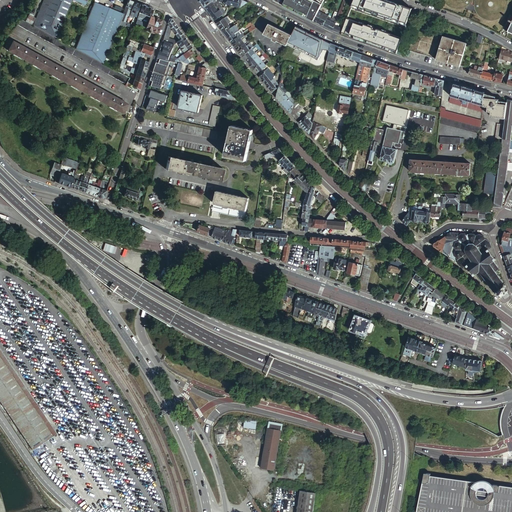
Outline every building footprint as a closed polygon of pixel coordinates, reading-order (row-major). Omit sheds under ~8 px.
[(43,0),(33,25),(57,38),(72,0),(43,0)] [(133,2),(127,0),(122,14),(123,14),(122,17),(123,17),(124,15),(127,7),(131,9),(132,8),(133,2)] [(285,0),(283,6),(299,14),(300,12),(305,15),(304,16),(314,21),(318,11),(323,0),(314,0),(314,1),(312,0),(285,0)] [(337,21),(341,22),(342,17),(346,2),(343,1),(336,20),(337,21)] [(94,2),(75,48),(103,64),(122,17),(123,14),(122,14),(94,2)] [(217,8),(220,5),(219,3),(215,6),(212,2),(205,7),(208,10),(209,11),(216,7),(217,8)] [(409,17),(412,9),(405,7),(394,2),(391,10),(409,17)] [(152,10),(141,5),(137,18),(136,20),(140,21),(142,18),(141,17),(142,14),(144,15),(150,17),(150,16),(152,10)] [(220,9),(222,7),(220,5),(217,8),(216,7),(209,11),(211,15),(220,9)] [(211,15),(215,20),(224,14),(223,14),(221,11),(220,9),(211,15)] [(360,12),(352,9),(350,16),(349,18),(346,24),(354,26),(360,12)] [(314,21),(313,21),(315,22),(323,26),(328,17),(328,16),(318,11),(314,21)] [(29,14),(25,21),(32,25),(35,18),(29,14)] [(147,24),(146,26),(146,28),(152,31),(151,32),(155,34),(155,32),(158,33),(158,32),(162,20),(150,16),(150,17),(149,20),(147,24)] [(225,18),(217,23),(221,29),(223,31),(229,27),(230,26),(228,23),(230,22),(227,17),(225,18)] [(328,17),(323,26),(324,26),(328,28),(332,19),(328,17)] [(17,21),(16,23),(16,24),(35,35),(76,57),(126,84),(127,82),(129,78),(117,71),(116,71),(103,64),(75,48),(67,44),(56,39),(34,26),(32,25),(25,21),(21,19),(20,22),(18,20),(17,21)] [(164,39),(163,41),(175,44),(178,43),(180,41),(186,37),(184,35),(180,30),(173,19),(170,19),(164,39)] [(332,30),(332,31),(335,26),(335,25),(336,22),(332,19),(328,28),(332,30)] [(335,26),(332,31),(337,33),(339,34),(341,28),(339,27),(341,22),(337,21),(336,22),(335,25),(335,26)] [(287,45),(292,35),(282,30),(279,29),(269,24),(264,34),(274,39),(273,40),(277,42),(277,40),(287,45)] [(229,27),(223,31),(227,37),(228,38),(238,31),(239,31),(235,25),(230,29),(229,27)] [(247,35),(249,33),(256,28),(254,25),(251,27),(252,27),(248,30),(249,30),(245,33),(246,35),(247,35)] [(238,31),(228,38),(231,41),(240,34),(238,31)] [(466,43),(442,36),(440,45),(436,44),(435,39),(410,32),(406,50),(436,59),(436,60),(460,67),(466,43)] [(231,41),(233,44),(242,38),(240,34),(231,41)] [(189,42),(186,37),(180,41),(178,43),(180,45),(181,47),(189,42)] [(234,45),(236,48),(243,42),(246,40),(245,38),(244,37),(242,38),(233,44),(234,45)] [(153,48),(129,39),(126,45),(129,46),(141,51),(140,52),(146,55),(146,56),(150,57),(151,55),(153,48)] [(127,104),(13,41),(8,50),(123,113),(127,104)] [(163,41),(162,46),(160,52),(159,54),(158,57),(167,60),(169,60),(169,59),(170,56),(167,54),(168,50),(172,51),(173,49),(175,44),(163,41)] [(190,43),(189,42),(181,47),(179,48),(183,53),(192,46),(190,43)] [(243,42),(236,48),(239,52),(246,46),(245,44),(243,42)] [(341,47),(330,43),(329,48),(329,50),(334,53),(336,53),(337,54),(360,62),(362,55),(354,52),(341,47)] [(191,49),(193,48),(192,46),(183,53),(184,55),(191,49)] [(246,46),(239,52),(242,56),(249,50),(246,46)] [(249,50),(242,56),(246,60),(255,52),(251,48),(249,50)] [(179,61),(183,62),(194,53),(191,49),(184,55),(176,60),(179,61)] [(511,53),(501,51),(499,58),(511,62),(511,60),(511,53)] [(255,52),(246,60),(250,65),(259,57),(255,52)] [(328,52),(328,54),(327,59),(327,61),(335,63),(336,54),(328,52)] [(376,60),(362,55),(360,62),(358,67),(357,74),(372,77),(373,72),(374,65),(376,60)] [(262,61),(259,57),(250,65),(251,66),(253,69),(262,61)] [(146,68),(148,63),(140,60),(139,65),(146,68)] [(390,65),(376,60),(374,65),(388,70),(390,65)] [(265,64),(262,61),(253,69),(257,73),(266,66),(265,64)] [(489,63),(485,62),(483,68),(481,78),(483,78),(491,81),(493,74),(490,73),(490,72),(487,71),(489,63)] [(206,65),(205,63),(201,67),(200,66),(198,75),(205,77),(205,75),(209,76),(211,71),(206,65)] [(159,66),(155,65),(154,71),(152,76),(154,77),(154,74),(172,78),(173,73),(158,69),(159,66)] [(407,71),(390,65),(388,70),(389,70),(386,85),(389,86),(393,72),(400,74),(402,75),(401,78),(405,79),(407,71)] [(472,75),(481,78),(483,68),(476,66),(476,68),(471,67),(469,74),(472,75)] [(267,71),(264,73),(270,80),(273,78),(267,71)] [(261,76),(259,77),(261,78),(266,84),(270,80),(264,73),(263,72),(259,74),(261,76)] [(372,77),(371,82),(370,84),(374,85),(378,86),(381,74),(373,72),(372,77)] [(421,83),(422,75),(416,73),(412,72),(411,77),(416,79),(415,85),(413,84),(411,89),(418,91),(421,83)] [(502,75),(495,73),(493,81),(496,82),(501,83),(503,75),(502,75)] [(180,80),(182,81),(188,82),(196,84),(197,78),(189,76),(187,76),(187,77),(185,77),(185,76),(185,75),(183,74),(183,76),(181,76),(180,80)] [(367,82),(371,82),(372,77),(357,74),(355,80),(355,85),(366,88),(367,82)] [(142,79),(143,78),(136,75),(132,86),(139,90),(142,79)] [(197,78),(196,84),(199,85),(203,86),(205,77),(198,75),(197,78)] [(424,75),(422,75),(421,83),(423,83),(423,84),(436,87),(435,94),(437,95),(442,96),(444,81),(434,78),(424,75)] [(278,90),(279,85),(273,78),(270,80),(277,88),(278,90)] [(180,80),(175,79),(174,86),(181,88),(182,81),(180,80)] [(277,88),(270,80),(266,84),(270,89),(272,92),(277,88)] [(280,82),(279,85),(278,90),(276,97),(278,99),(281,102),(284,99),(282,96),(285,94),(280,88),(284,86),(280,82)] [(485,94),(485,93),(471,88),(454,84),(449,101),(450,103),(482,112),(483,108),(483,106),(485,94)] [(355,85),(353,93),(364,95),(366,88),(355,85)] [(230,94),(227,91),(216,88),(215,95),(234,99),(230,94)] [(167,96),(151,91),(149,98),(151,99),(150,103),(149,102),(146,110),(155,112),(157,105),(158,105),(159,101),(165,103),(167,96)] [(202,95),(183,91),(179,108),(198,112),(202,95)] [(289,98),(292,95),(290,93),(288,91),(285,94),(282,96),(284,99),(281,102),(284,106),(288,103),(286,101),(289,98)] [(496,97),(485,94),(483,106),(488,107),(487,111),(491,112),(491,116),(505,118),(507,102),(498,101),(499,99),(495,99),(496,97)] [(287,109),(291,113),(294,104),(289,98),(286,101),(288,103),(284,106),(287,109)] [(350,107),(352,100),(348,99),(347,98),(347,99),(346,103),(343,102),(339,102),(337,112),(338,112),(338,113),(342,114),(342,113),(343,113),(343,112),(348,114),(349,106),(350,107)] [(291,113),(296,119),(300,116),(297,112),(303,107),(296,99),(294,104),(291,113)] [(511,162),(507,162),(509,153),(511,153),(511,139),(510,139),(511,127),(511,100),(507,99),(507,102),(505,118),(504,125),(504,130),(502,139),(499,166),(498,173),(495,194),(494,206),(501,207),(502,206),(506,174),(507,170),(511,170),(511,162)] [(402,101),(401,104),(435,111),(436,108),(408,102),(408,103),(402,101)] [(220,106),(214,105),(209,125),(215,126),(220,106)] [(441,107),(440,112),(440,116),(480,127),(481,120),(445,111),(446,108),(441,107)] [(307,131),(310,134),(312,124),(313,121),(313,119),(314,118),(308,112),(306,116),(299,122),(307,131)] [(314,115),(314,118),(313,119),(322,124),(324,120),(314,115)] [(479,133),(480,127),(440,116),(439,123),(479,133)] [(312,124),(310,134),(314,139),(319,130),(323,133),(326,127),(322,125),(313,121),(312,124)] [(218,132),(174,123),(173,130),(217,139),(218,132)] [(504,130),(504,125),(497,124),(496,138),(502,139),(504,130)] [(247,128),(232,125),(225,156),(246,161),(253,130),(250,129),(250,128),(247,127),(247,128)] [(377,145),(383,146),(380,159),(389,161),(388,162),(389,164),(392,164),(393,163),(393,162),(394,163),(397,149),(391,148),(393,142),(398,143),(401,131),(387,128),(385,135),(382,135),(383,130),(375,128),(374,132),(372,141),(371,145),(370,150),(368,157),(368,160),(367,164),(372,165),(373,161),(377,145)] [(342,135),(334,131),(334,146),(340,147),(342,135)] [(157,140),(135,135),(134,139),(138,139),(137,144),(143,146),(143,147),(148,148),(149,146),(156,146),(157,143),(157,140)] [(460,138),(440,136),(440,143),(460,145),(460,143),(463,143),(464,139),(461,139),(460,138)] [(281,152),(278,149),(264,154),(267,158),(275,155),(282,163),(286,168),(283,170),(287,174),(290,172),(295,167),(293,165),(281,152)] [(62,161),(61,163),(76,169),(78,163),(63,157),(62,161)] [(223,169),(168,157),(165,170),(220,182),(223,169)] [(470,163),(411,160),(410,171),(469,175),(470,163)] [(57,175),(61,165),(54,162),(49,174),(57,177),(58,176),(57,175)] [(302,174),(295,167),(290,172),(289,175),(290,175),(290,177),(289,177),(289,178),(292,179),(292,175),(293,174),(297,178),(302,174)] [(495,194),(498,173),(487,171),(484,193),(495,194)] [(70,188),(73,177),(62,173),(58,183),(64,185),(70,188)] [(75,174),(73,177),(70,188),(80,191),(83,182),(84,180),(84,178),(85,175),(84,175),(83,177),(82,176),(80,181),(75,180),(77,175),(75,174)] [(307,180),(302,174),(297,178),(296,179),(296,180),(296,181),(304,190),(311,183),(307,180)] [(88,184),(85,193),(87,193),(90,194),(93,186),(92,186),(93,183),(93,182),(91,182),(92,180),(89,179),(88,184)] [(99,188),(102,180),(100,180),(99,183),(98,182),(97,185),(96,187),(93,186),(90,194),(96,197),(99,188)] [(102,180),(99,188),(96,197),(102,199),(105,197),(107,191),(101,189),(104,183),(104,181),(102,180)] [(363,180),(361,187),(366,191),(368,193),(370,181),(368,181),(363,180)] [(307,191),(314,193),(315,188),(311,183),(304,190),(305,191),(306,191),(307,191)] [(140,191),(127,187),(124,195),(137,200),(140,191)] [(249,198),(216,191),(212,211),(244,218),(249,198)] [(304,204),(311,206),(314,193),(307,191),(306,197),(304,204)] [(113,202),(118,204),(120,196),(113,194),(112,200),(113,202)] [(472,210),(472,204),(459,203),(460,195),(448,194),(446,194),(445,197),(441,196),(441,198),(441,202),(440,207),(444,208),(445,203),(455,203),(455,204),(458,205),(458,210),(462,210),(472,210)] [(421,213),(423,203),(420,202),(419,206),(417,207),(417,210),(412,209),(412,214),(409,212),(401,221),(406,224),(407,225),(411,219),(412,221),(416,222),(418,220),(421,220),(421,219),(421,213)] [(440,212),(440,207),(441,202),(438,202),(438,205),(431,204),(431,209),(431,212),(430,216),(440,216),(440,212)] [(430,222),(430,216),(431,212),(426,211),(426,208),(425,206),(426,203),(423,203),(421,213),(421,219),(421,220),(423,221),(424,223),(428,223),(430,222)] [(302,217),(309,219),(310,206),(311,206),(304,204),(303,206),(302,217)] [(417,207),(409,206),(408,210),(409,212),(412,214),(412,209),(417,210),(417,207)] [(485,211),(472,210),(462,210),(462,216),(479,217),(479,218),(482,218),(482,217),(485,217),(485,211)] [(331,213),(326,220),(325,228),(345,229),(346,222),(334,221),(334,217),(335,216),(331,213)] [(310,219),(309,226),(325,228),(326,220),(315,219),(310,219)] [(198,232),(207,235),(210,228),(210,226),(206,225),(205,226),(201,225),(200,225),(199,227),(198,232)] [(236,234),(236,229),(235,229),(233,229),(232,231),(227,229),(226,231),(215,227),(214,229),(210,228),(207,235),(212,237),(233,245),(235,240),(233,239),(234,236),(236,234)] [(443,248),(442,252),(456,262),(463,268),(466,265),(474,275),(475,274),(481,281),(485,278),(493,290),(494,290),(495,292),(496,291),(497,291),(500,295),(499,295),(499,296),(500,295),(500,296),(501,295),(506,292),(506,291),(507,290),(506,290),(503,286),(504,286),(505,285),(503,283),(504,282),(495,271),(498,269),(498,268),(493,261),(495,259),(488,249),(491,247),(490,242),(485,239),(484,236),(480,234),(476,236),(473,234),(470,234),(468,235),(468,234),(466,235),(465,233),(462,233),(459,235),(458,239),(459,240),(458,241),(457,241),(458,233),(450,232),(446,234),(446,235),(446,238),(445,241),(444,244),(444,246),(443,248)] [(504,246),(510,246),(511,246),(511,241),(508,241),(509,238),(510,233),(508,233),(505,232),(503,237),(502,239),(503,239),(501,246),(504,246)] [(286,243),(287,235),(281,234),(280,240),(280,241),(279,245),(285,246),(283,262),(284,262),(287,263),(290,243),(286,243)] [(434,246),(442,252),(443,248),(444,246),(444,244),(445,241),(446,238),(446,235),(434,244),(434,245),(434,246)] [(351,245),(351,247),(361,248),(363,249),(365,249),(366,246),(368,246),(369,242),(353,241),(336,239),(333,239),(333,244),(351,245)] [(335,247),(320,246),(319,254),(318,260),(317,273),(321,274),(323,261),(326,261),(327,258),(331,258),(330,262),(332,262),(335,247)] [(503,256),(505,260),(511,257),(511,255),(511,254),(511,253),(511,251),(511,248),(510,246),(504,246),(501,246),(499,246),(501,249),(503,256)] [(365,256),(365,257),(376,258),(376,250),(363,249),(363,253),(363,255),(365,256)] [(338,257),(336,257),(335,262),(334,268),(339,269),(339,268),(344,269),(345,266),(346,265),(345,265),(346,260),(338,258),(338,257)] [(355,263),(349,262),(347,272),(360,276),(362,265),(359,264),(360,260),(356,259),(355,263)] [(401,262),(397,259),(395,262),(391,261),(390,265),(387,264),(385,270),(395,273),(395,272),(399,273),(400,271),(402,272),(402,270),(402,269),(403,269),(403,268),(405,265),(401,262)] [(363,267),(359,288),(366,291),(371,269),(363,267)] [(412,280),(411,282),(418,288),(424,280),(416,274),(414,276),(413,278),(412,280)] [(432,294),(436,288),(427,282),(424,280),(418,288),(420,289),(420,290),(427,295),(428,295),(430,296),(431,295),(432,294)] [(444,294),(441,292),(439,290),(436,288),(432,294),(437,296),(443,301),(446,296),(444,294)] [(295,293),(285,289),(281,298),(287,301),(288,296),(293,298),(295,293)] [(300,311),(304,298),(302,297),(297,295),(294,306),(294,309),(292,316),(298,319),(299,316),(300,311)] [(453,300),(446,296),(443,301),(448,305),(447,309),(447,311),(456,318),(459,305),(453,300)] [(304,298),(300,311),(299,316),(303,317),(304,312),(307,313),(309,305),(311,301),(311,300),(309,299),(305,298),(304,298)] [(309,305),(307,313),(313,315),(314,313),(318,302),(314,301),(314,302),(311,301),(309,305)] [(318,302),(314,313),(317,314),(318,315),(315,325),(319,327),(323,318),(324,317),(325,312),(326,313),(329,306),(318,302)] [(462,325),(466,311),(466,310),(459,305),(456,318),(455,322),(462,325)] [(325,312),(324,317),(329,318),(331,319),(335,320),(337,309),(329,306),(326,313),(325,312)] [(480,331),(483,323),(478,319),(468,311),(463,325),(475,329),(480,331)] [(370,321),(356,316),(354,320),(352,320),(351,322),(349,322),(348,324),(347,328),(351,329),(350,330),(355,332),(357,328),(368,333),(369,331),(370,331),(372,326),(371,325),(369,324),(370,321)] [(486,334),(489,327),(483,323),(480,331),(486,334)] [(492,329),(489,327),(486,334),(489,335),(499,338),(503,339),(504,338),(492,329)] [(413,339),(409,337),(405,348),(408,349),(412,350),(415,341),(413,340),(413,339)] [(416,341),(415,341),(412,350),(418,352),(422,343),(422,342),(417,340),(416,341)] [(429,346),(422,343),(418,352),(425,355),(429,346)] [(435,348),(429,346),(425,355),(423,360),(430,363),(433,353),(435,348)] [(0,347),(0,355),(16,380),(20,377),(0,347)] [(408,349),(405,348),(402,356),(405,357),(409,358),(412,350),(408,349)] [(0,401),(33,451),(54,437),(42,418),(46,415),(20,377),(16,380),(0,355),(0,401)] [(465,367),(465,359),(455,355),(452,363),(465,367)] [(474,360),(465,359),(465,367),(465,370),(468,370),(473,371),(474,360)] [(482,361),(474,360),(473,371),(478,372),(480,372),(482,361)] [(58,434),(46,415),(42,418),(54,437),(58,434)] [(256,421),(243,420),(242,427),(255,429),(256,421)] [(282,424),(268,422),(260,468),(274,470),(282,424)] [(417,508),(416,511),(511,511),(511,486),(494,484),(491,484),(490,483),(489,482),(487,481),(486,480),(484,480),(483,480),(482,479),(481,479),(479,479),(478,480),(476,480),(475,481),(473,482),(430,476),(424,475),(417,508)] [(313,511),(316,493),(301,491),(297,511),(313,511)]
